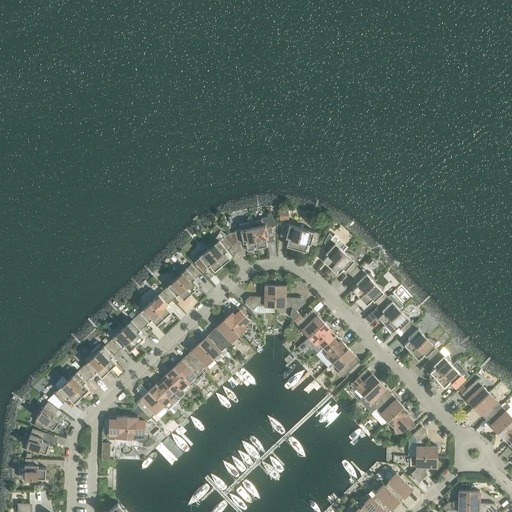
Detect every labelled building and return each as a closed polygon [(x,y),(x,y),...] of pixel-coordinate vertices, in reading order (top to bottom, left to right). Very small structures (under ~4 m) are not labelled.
[(288,210),(280,210),(280,220),(288,220),(288,210)] [(265,224),(252,226),(257,247),(267,245),(265,237),(267,237),(268,237),(274,235),(271,223),(265,224)] [(286,245),(306,251),(308,243),(310,244),(316,245),(319,233),(314,231),(289,224),(283,223),(280,236),(285,237),(286,238),(286,237),(288,238),(286,245)] [(237,243),(234,244),(239,255),(248,253),(247,249),(257,247),(252,226),(240,229),(234,231),(237,243)] [(210,247),(208,248),(222,264),(230,257),(233,261),(239,255),(234,244),(232,246),(223,236),(219,240),(217,241),(214,239),(209,246),(210,247)] [(322,260),(330,267),(344,251),(343,250),(344,249),(339,242),(336,244),(335,242),(334,243),(330,239),(321,248),(325,252),(326,253),(328,254),(322,260)] [(208,248),(207,249),(206,246),(194,251),(195,252),(191,256),(194,260),(203,270),(207,266),(208,266),(207,266),(209,264),(214,271),(222,264),(208,248)] [(349,274),(351,275),(358,269),(356,266),(358,264),(352,258),(354,255),(346,251),(345,252),(344,251),(330,267),(337,274),(343,268),(344,269),(344,270),(345,270),(349,274)] [(177,275),(176,276),(191,292),(198,285),(193,279),(194,278),(195,278),(195,277),(199,273),(190,264),(186,268),(184,269),(181,267),(176,275),(177,275)] [(352,289),(359,297),(375,282),(374,281),(374,280),(370,272),(367,274),(366,273),(365,273),(361,268),(360,270),(358,269),(351,275),(353,277),(352,277),(356,282),(358,284),(352,289)] [(168,284),(163,289),(172,299),(176,295),(177,295),(176,295),(178,293),(183,299),(191,292),(176,276),(175,277),(174,277),(167,281),(168,284)] [(374,301),(378,305),(387,296),(382,290),(384,287),(376,282),(376,283),(375,282),(359,297),(366,304),(372,299),(373,300),(374,301)] [(257,305),(275,305),(275,284),(265,284),(265,296),(249,295),(244,300),(253,309),(257,305)] [(275,284),(275,305),(285,306),(292,306),(296,310),(305,302),(301,297),(285,296),(286,285),(275,284)] [(150,301),(149,302),(164,318),(171,311),(166,305),(167,304),(168,303),(172,299),(163,289),(159,293),(157,295),(154,293),(149,300),(150,301)] [(385,324),(400,309),(402,307),(403,305),(392,294),(390,294),(387,296),(378,305),(382,309),(381,309),(382,310),(382,309),(383,311),(378,316),(385,324)] [(141,310),(135,315),(145,325),(149,321),(151,319),(156,325),(164,318),(149,302),(148,303),(147,302),(139,307),(141,310)] [(232,311),(224,318),(239,334),(246,327),(248,328),(250,327),(252,326),(252,324),(252,322),(237,306),(232,311)] [(301,329),(308,336),(324,322),(317,314),(312,309),(303,317),(296,323),(302,328),(301,329)] [(399,328),(403,332),(413,323),(408,317),(410,314),(402,310),(401,310),(400,309),(385,324),(392,331),(398,326),(399,328)] [(293,320),(296,323),(303,317),(300,314),(293,320)] [(123,327),(122,328),(136,344),(144,337),(138,331),(140,329),(140,330),(141,329),(140,329),(145,325),(135,315),(131,319),(130,321),(127,319),(122,326),(123,327)] [(217,326),(212,330),(226,346),(231,341),(239,334),(224,318),(217,325),(217,326)] [(316,343),(321,349),(336,334),(331,329),(324,322),(308,336),(316,344),(316,343)] [(404,344),(411,351),(426,337),(417,327),(413,323),(403,332),(407,336),(407,337),(408,337),(409,338),(404,344)] [(112,337),(108,341),(117,351),(121,347),(122,347),(122,346),(123,345),(129,351),(136,344),(122,328),(121,329),(120,328),(112,332),(114,336),(112,337)] [(212,330),(199,342),(213,358),(221,351),(226,346),(212,330)] [(325,354),(332,361),(348,347),(341,340),(336,334),(321,349),(325,354)] [(425,355),(429,360),(439,350),(435,346),(434,345),(436,342),(428,337),(427,338),(426,337),(411,351),(418,359),(423,353),(425,355),(425,356),(425,355)] [(102,346),(94,354),(109,369),(117,362),(111,357),(113,355),(117,351),(108,341),(104,345),(102,346)] [(191,349),(186,354),(201,370),(206,365),(213,358),(199,342),(191,349)] [(348,347),(332,361),(339,369),(339,371),(339,373),(340,375),(342,375),(345,374),(360,360),(355,354),(348,347)] [(429,371),(436,379),(452,364),(451,363),(452,362),(448,355),(444,356),(443,355),(439,350),(429,360),(433,364),(434,364),(435,366),(429,371)] [(85,363),(81,367),(90,377),(94,373),(95,372),(96,371),(101,376),(109,369),(94,354),(93,355),(93,354),(85,358),(86,361),(85,363)] [(173,366),(192,386),(205,374),(201,370),(186,354),(173,366)] [(75,360),(72,363),(78,370),(81,367),(75,360)] [(452,364),(436,379),(444,386),(449,381),(451,382),(450,382),(451,383),(455,387),(460,383),(465,378),(461,374),(459,372),(461,369),(454,364),(453,365),(452,364)] [(161,378),(179,398),(192,386),(173,366),(166,373),(161,378)] [(68,379),(67,380),(82,395),(89,388),(84,382),(85,381),(86,381),(90,377),(81,367),(78,370),(77,371),(75,372),(72,370),(67,378),(68,379)] [(356,387),(363,394),(379,380),(372,372),(372,373),(367,367),(351,381),(350,383),(351,386),(352,387),(354,388),(356,387)] [(148,390),(163,405),(167,410),(179,398),(161,378),(156,383),(148,390)] [(461,393),(473,406),(488,392),(481,384),(482,383),(482,380),(480,379),(478,378),(476,379),(466,389),(461,393)] [(82,395),(67,380),(66,381),(65,380),(57,384),(59,387),(58,389),(53,393),(62,402),(67,398),(67,399),(67,398),(69,397),(74,402),(82,395)] [(371,402),(375,407),(391,393),(386,387),(379,380),(363,394),(370,402),(371,402)] [(135,402),(142,410),(150,418),(155,412),(163,405),(148,390),(141,397),(135,402)] [(480,414),(485,419),(500,405),(495,400),(488,392),(473,406),(480,414)] [(380,412),(387,420),(403,405),(396,398),(391,393),(375,407),(380,412)] [(45,423),(53,429),(59,420),(53,415),(54,414),(55,414),(56,415),(60,410),(58,408),(48,400),(44,405),(36,416),(37,417),(35,420),(34,420),(37,422),(35,425),(40,428),(42,424),(44,425),(44,424),(45,423)] [(403,405),(387,420),(394,427),(393,429),(394,431),(395,433),(397,433),(400,433),(415,418),(403,405)] [(490,424),(497,432),(511,417),(511,416),(505,410),(500,405),(485,419),(490,424)] [(127,416),(127,437),(137,437),(138,439),(140,440),(142,440),(144,439),(146,437),(147,435),(146,432),(145,431),(145,422),(150,418),(142,410),(137,415),(137,416),(127,416)] [(116,437),(127,437),(127,416),(117,415),(109,415),(109,430),(107,431),(107,433),(107,436),(109,438),(111,439),(113,439),(115,438),(116,437)] [(504,439),(509,444),(511,441),(511,417),(497,432),(504,439)] [(416,445),(416,455),(437,456),(437,446),(425,445),(426,430),(421,425),(412,434),(416,438),(416,445)] [(46,441),(49,433),(32,427),(30,433),(26,445),(27,446),(26,450),(36,452),(37,451),(36,451),(37,450),(46,453),(49,443),(46,441)] [(437,456),(416,455),(416,466),(416,468),(410,473),(419,482),(424,477),(425,466),(437,466),(437,456)] [(25,477),(26,481),(25,481),(26,482),(36,480),(36,479),(36,478),(45,478),(46,467),(38,467),(38,465),(38,458),(25,458),(25,464),(24,477),(25,477)] [(390,481),(385,485),(399,501),(404,496),(412,489),(396,472),(388,479),(390,481)] [(377,493),(372,497),(385,511),(386,511),(391,508),(399,501),(385,485),(383,484),(376,491),(377,493)] [(458,511),(468,511),(469,490),(459,490),(458,502),(448,501),(442,507),(447,511),(454,511),(456,511),(458,511)] [(469,490),(468,511),(486,511),(493,511),(499,508),(494,503),(479,502),(479,490),(469,490)] [(344,494),(340,498),(344,502),(348,498),(344,494)] [(364,505),(359,509),(361,511),(385,511),(372,497),(371,496),(363,503),(364,505)] [(126,511),(118,502),(107,511),(105,511),(104,511),(102,511),(126,511)] [(30,511),(30,509),(30,503),(18,503),(18,510),(18,511),(30,511)]
